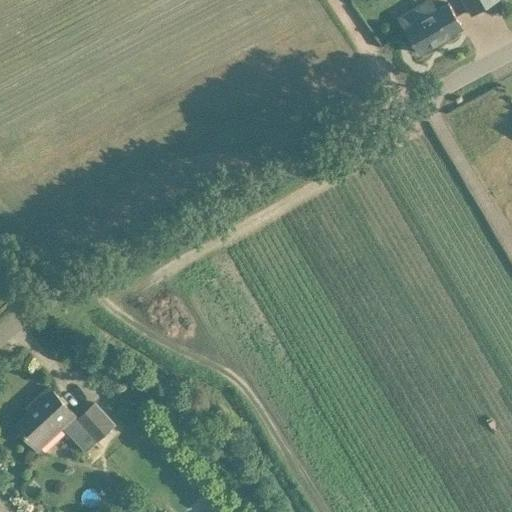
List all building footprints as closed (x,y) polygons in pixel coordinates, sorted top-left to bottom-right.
[(463,0),(472,14),(495,0),(463,0)] [(399,18),(420,53),(463,27),(448,2),(419,20),(413,10),(399,18)] [(114,423),(108,417),(94,402),(78,417),(49,387),(34,400),(38,403),(16,424),(29,439),(38,448),(64,424),(86,449),(114,423)] [(114,456),(167,511),(211,511),(229,496),(154,418),(114,456)] [(213,511),(233,511),(224,502),(213,511)]
